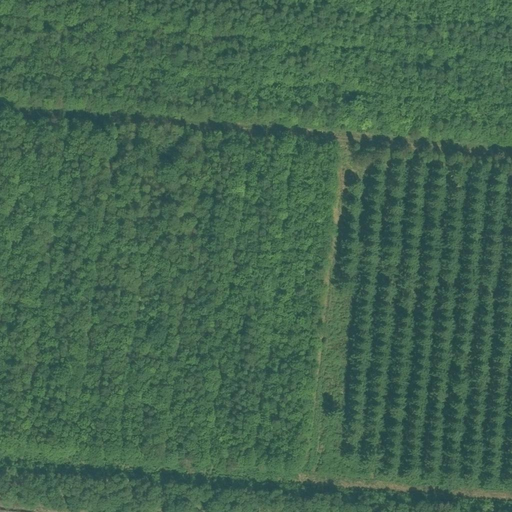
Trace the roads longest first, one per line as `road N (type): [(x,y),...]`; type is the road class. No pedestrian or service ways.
road 1 (track): [(511,152),(0,108)]
road 2 (track): [(511,496),(0,453)]
